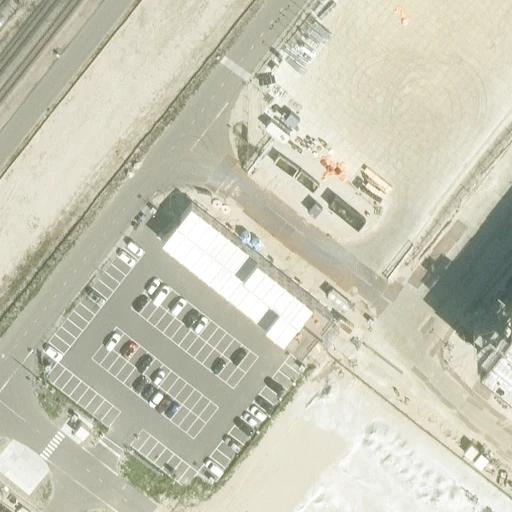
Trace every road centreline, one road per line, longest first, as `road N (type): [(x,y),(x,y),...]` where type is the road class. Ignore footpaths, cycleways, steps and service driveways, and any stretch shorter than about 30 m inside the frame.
road 1 (unknown): [(472,0),(425,65),(427,93),(459,129),(456,160),(375,297),(440,382),(511,448)]
road 2 (unclassified): [(0,367),(288,0)]
